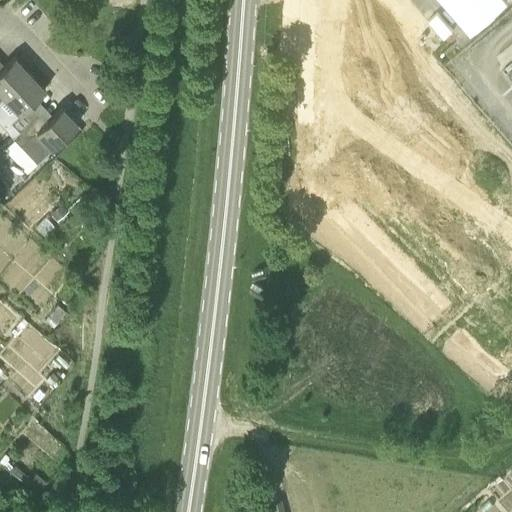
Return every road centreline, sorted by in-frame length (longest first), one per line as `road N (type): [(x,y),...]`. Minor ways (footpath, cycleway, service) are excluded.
road 1 (primary): [(242,0),(188,511)]
road 2 (track): [(200,426),(472,465)]
road 3 (residential): [(95,117),(0,17)]
